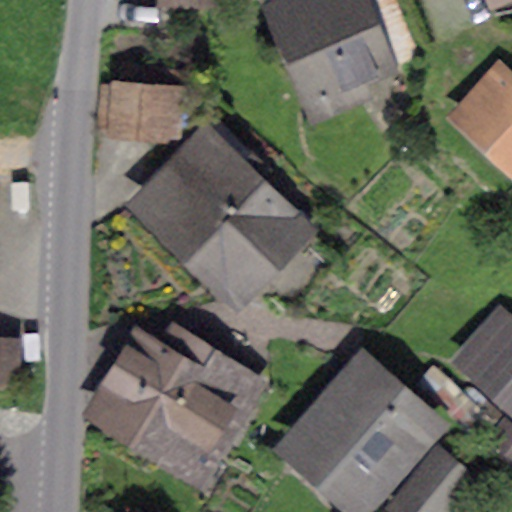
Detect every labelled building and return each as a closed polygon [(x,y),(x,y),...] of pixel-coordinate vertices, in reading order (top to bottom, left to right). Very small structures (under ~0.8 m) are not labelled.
[(354,96),(348,81),(382,68),(353,0),(286,0),(275,5),(319,110),(354,96)] [(371,0),(397,63),(417,54),(394,0),(371,0)] [(102,84),(97,126),(176,133),(183,74),(124,68),(122,87),(102,84)] [(459,110),(511,160),(511,88),(494,72),(459,110)] [(143,197),(239,290),(312,216),(250,154),(239,165),(205,132),(143,197)] [(474,360),(511,394),(511,327),(506,322),(474,360)] [(130,348),(95,405),(204,471),(259,382),(182,333),(176,343),(167,338),(159,350),(149,343),(130,348)] [(0,346),(0,379),(12,381),(14,348),(0,346)] [(294,441),(361,500),(433,421),(376,371),(356,393),(345,384),(294,441)] [(436,455),(394,506),(402,511),(439,511),(467,480),(436,455)]
